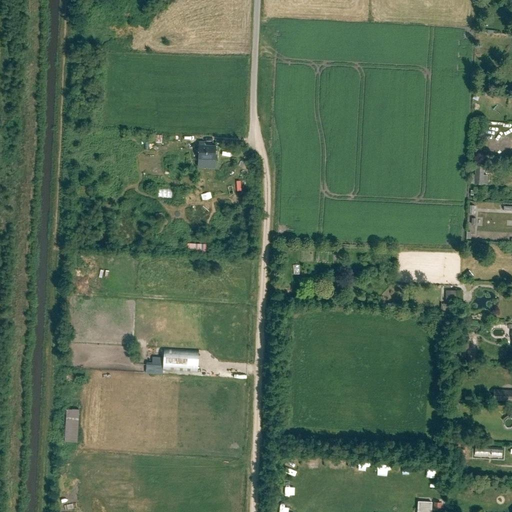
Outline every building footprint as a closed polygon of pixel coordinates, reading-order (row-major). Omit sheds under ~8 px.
[(167,145),(167,136),(149,135),(149,141),(155,141),(155,143),(161,143),(161,145),(167,145)] [(181,135),(181,146),(190,145),(189,135),(181,135)] [(215,160),(216,146),(204,145),(204,142),(198,142),(197,159),(215,160)] [(475,164),(474,184),(482,184),(483,164),(475,164)] [(156,197),(173,198),(173,188),(156,188),(156,197)] [(184,252),(204,253),(204,243),(184,243),(184,252)] [(463,291),(446,291),(446,303),(463,303),(463,291)] [(197,373),(199,351),(163,349),(162,371),(197,373)] [(158,373),(158,365),(143,364),(142,373),(158,373)] [(511,401),(511,390),(493,390),(492,401),(511,401)] [(76,442),(79,402),(66,401),(63,442),(76,442)] [(430,511),(431,502),(417,501),(416,511),(430,511)]
